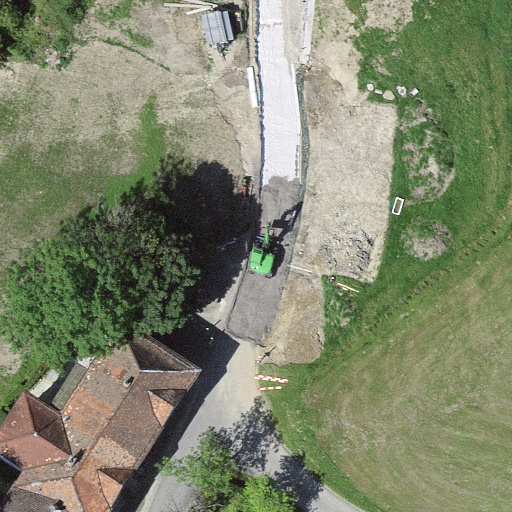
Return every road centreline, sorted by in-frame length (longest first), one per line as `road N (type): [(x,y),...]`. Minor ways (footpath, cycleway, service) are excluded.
road 1 (unclassified): [(233,371),(261,292),(282,178),(270,0)]
road 2 (unclassified): [(336,511),(281,472),(233,371)]
road 3 (unclassified): [(167,511),(233,371)]
